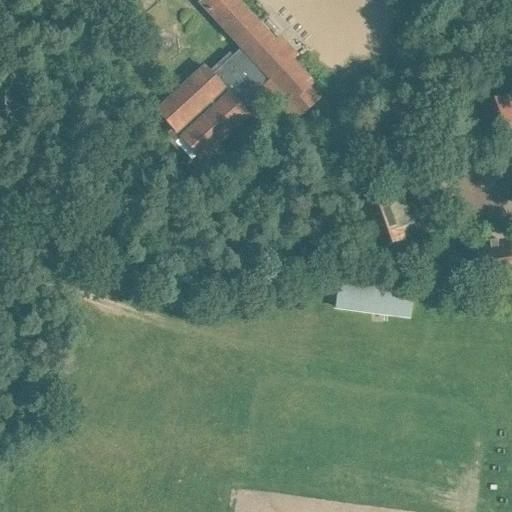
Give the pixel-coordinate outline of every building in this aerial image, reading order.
[(312,83),(236,0),(194,0),(197,4),(199,2),(242,48),(233,57),(230,53),(209,72),(204,67),(156,111),(173,129),(164,137),(189,165),(198,157),(200,159),(248,115),(244,110),(264,91),(293,123),(319,99),(309,87),(312,83)] [(489,121),(495,134),(511,126),(511,93),(480,106),(486,122),(489,121)] [(378,250),(412,238),(408,226),(415,223),(413,218),(414,217),(416,214),(417,211),(416,207),(413,205),(410,204),(408,205),(406,199),(399,202),(395,190),(361,202),(378,250)] [(511,240),(483,244),(488,278),(511,274),(511,240)] [(339,284),(336,312),(410,322),(414,293),(339,284)]
